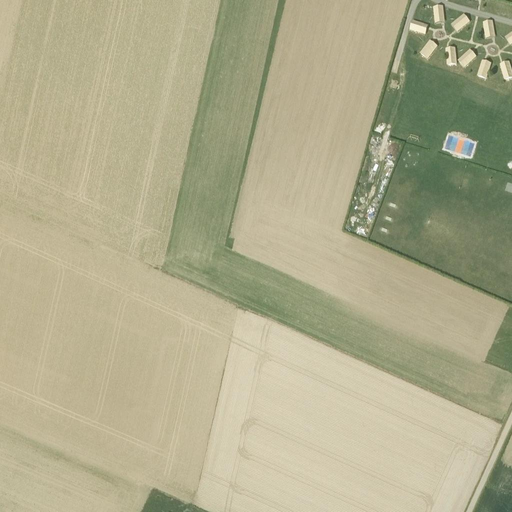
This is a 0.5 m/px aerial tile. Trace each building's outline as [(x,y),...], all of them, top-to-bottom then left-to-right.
[(435,24),(446,23),(445,6),(435,7),(435,24)] [(456,32),(471,24),(466,15),(451,23),(456,32)] [(427,35),(429,25),(413,21),(410,30),(427,35)] [(494,21),(484,23),(487,40),(497,38),(494,21)] [(431,41),(420,53),(428,60),(439,47),(431,41)] [(456,48),(446,49),(449,66),(459,65),(456,48)] [(458,61),(465,68),(477,57),(470,50),(458,61)] [(489,79),(491,63),(481,61),(479,78),(489,79)] [(511,66),(510,62),(500,65),(506,81),(511,78),(511,66)]
